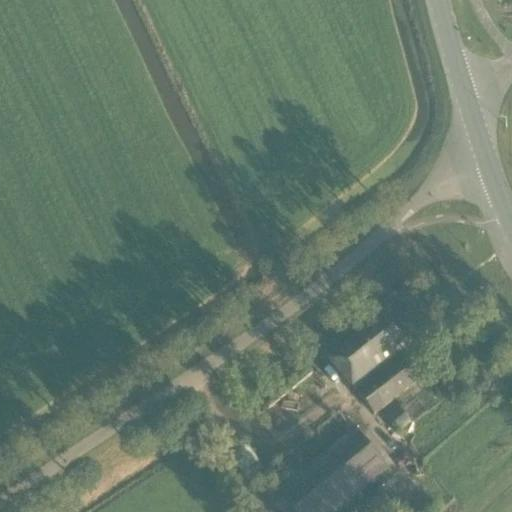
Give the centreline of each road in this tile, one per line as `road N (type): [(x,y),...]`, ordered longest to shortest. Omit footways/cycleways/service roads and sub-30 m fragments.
road 1 (unclassified): [(387,232),(300,303),(0,505)]
road 2 (unclassified): [(387,232),(439,191),(488,169)]
